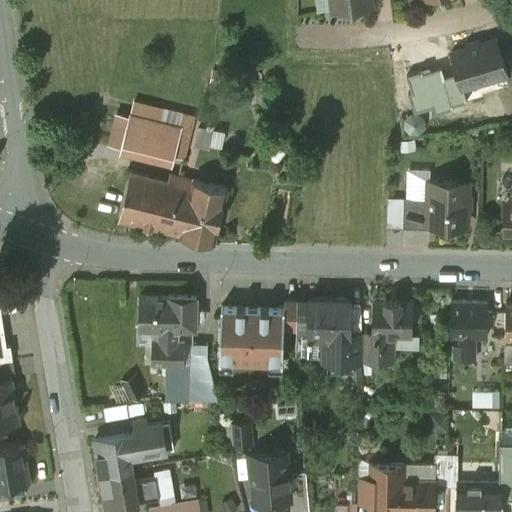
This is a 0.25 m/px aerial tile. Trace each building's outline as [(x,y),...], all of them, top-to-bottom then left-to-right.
[(371,0),(332,0),(334,9),(372,4),(371,0)] [(497,37),(452,51),(463,87),(465,86),(463,81),(477,77),(479,82),(506,74),(508,73),(501,50),(497,37)] [(511,46),(501,50),(508,73),(506,74),(510,85),(511,84),(511,46)] [(189,129),(129,115),(123,142),(182,156),(189,129)] [(192,184),(130,170),(120,218),(181,232),(192,184)] [(228,187),(193,179),(192,184),(181,232),(216,242),(228,187)] [(468,181),(430,180),(430,197),(429,224),(430,224),(467,225),(468,181)] [(430,197),(404,197),(404,227),(430,228),(430,224),(429,224),(430,197)] [(197,294),(169,294),(169,328),(179,328),(193,328),(196,328),(197,294)] [(169,296),(145,296),(143,296),(142,297),(140,299),(140,301),(139,327),(143,328),(160,328),(169,328),(169,296)] [(352,298),(309,296),(308,330),(308,336),(324,336),(323,356),(323,358),(351,359),(351,333),(352,298)] [(413,300),(373,299),(372,334),(395,335),(395,347),(419,347),(419,335),(412,335),(413,319),(420,319),(420,302),(413,302),(413,300)] [(488,301),(452,300),(451,300),(451,335),(459,335),(459,345),(453,345),(453,357),(476,358),(476,335),(487,335),(488,301)] [(283,308),(223,306),(223,305),(222,305),(220,359),(222,360),(222,355),(232,355),(232,359),(271,361),(271,356),(281,357),(281,362),(283,362),(285,307),(283,307),(283,308)] [(160,328),(143,328),(142,341),(152,341),(153,340),(159,340),(160,328)] [(159,340),(153,340),(152,341),(152,363),(169,363),(169,328),(160,328),(159,340)] [(179,328),(169,328),(169,363),(185,363),(185,342),(185,340),(178,340),(179,328)] [(193,328),(179,328),(178,340),(185,340),(185,342),(193,342),(193,328)] [(324,336),(308,336),(308,330),(297,330),(296,355),(323,356),(324,336)] [(362,334),(351,333),(351,359),(362,359),(362,334)] [(372,334),(362,334),(362,359),(394,360),(395,347),(395,335),(372,334)] [(208,342),(193,342),(192,400),(218,398),(208,355),(208,342)] [(7,345),(0,346),(0,360),(13,359),(11,345),(7,345)] [(13,359),(0,360),(0,376),(15,374),(13,359)] [(468,367),(452,366),(451,394),(464,394),(468,367)] [(12,379),(0,380),(0,424),(19,421),(12,379)] [(282,393),(283,409),(301,408),(300,392),(282,393)] [(464,394),(451,394),(451,406),(477,406),(477,394),(464,394)] [(137,431),(95,439),(101,473),(132,467),(130,455),(166,449),(162,421),(148,424),(146,417),(135,419),(137,431)] [(250,421),(233,422),(234,445),(252,443),(250,421)] [(21,441),(0,444),(0,484),(27,480),(21,441)] [(276,451),(253,453),(253,462),(251,462),(255,501),(291,498),(291,496),(290,496),(287,460),(288,460),(288,459),(276,460),(276,451)] [(448,453),(434,453),(434,463),(434,477),(436,477),(436,482),(447,482),(448,454),(448,453)] [(475,455),(448,454),(447,482),(459,482),(474,482),(475,455)] [(434,463),(371,462),(370,476),(370,502),(370,511),(386,511),(434,511),(436,482),(436,477),(434,477),(434,463)] [(155,476),(135,480),(133,468),(132,468),(132,467),(101,473),(107,507),(107,511),(113,511),(125,510),(124,504),(160,498),(157,486),(156,476),(155,476)] [(166,470),(155,472),(155,476),(156,476),(157,486),(169,484),(166,470)] [(370,476),(358,476),(358,501),(370,502),(370,476)] [(474,482),(459,482),(458,511),(498,511),(499,482),(474,482)]
